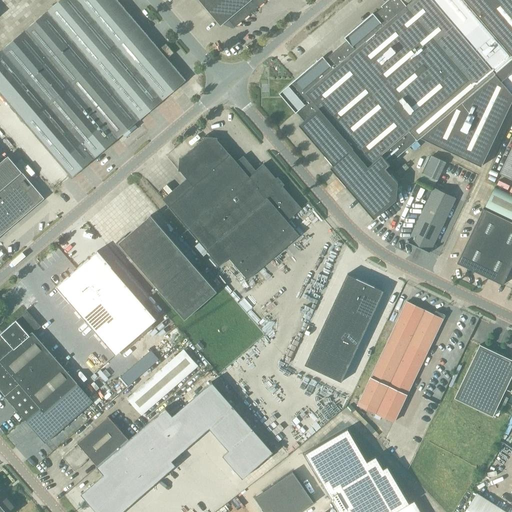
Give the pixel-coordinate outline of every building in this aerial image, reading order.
[(0,95),(71,179),(148,113),(185,81),(116,0),(60,0),(0,51),(0,95)] [(198,0),(221,27),(228,20),(235,28),(268,0),(198,0)] [(413,0),(406,7),(400,0),(389,0),(381,7),(382,9),(374,16),(373,14),(344,39),(347,41),(325,60),(322,57),(279,94),(295,114),(296,113),(303,122),(298,126),(333,166),(330,168),(337,177),(337,178),(338,179),(338,178),(345,187),(346,188),(346,187),(374,220),(396,201),(398,183),(386,169),(390,165),(389,165),(417,141),(420,138),(481,167),(511,102),(511,57),(463,0),(413,0)] [(511,0),(463,0),(511,57),(511,0)] [(169,58),(174,54),(166,44),(160,49),(169,58)] [(169,207),(190,232),(187,234),(194,243),(197,241),(211,257),(208,259),(216,269),(219,266),(229,258),(248,280),(299,236),(287,222),(301,210),(263,165),(256,171),(243,157),(236,163),(217,141),(217,138),(204,137),(204,140),(181,158),(200,181),(169,207)] [(417,142),(411,147),(415,151),(420,146),(417,142)] [(511,147),(499,174),(511,180),(511,147)] [(0,236),(44,199),(8,156),(0,163),(0,162),(0,236)] [(431,156),(423,174),(437,181),(445,162),(431,156)] [(399,176),(408,168),(405,164),(396,172),(399,176)] [(415,198),(420,187),(415,185),(411,196),(415,198)] [(433,188),(420,216),(408,243),(429,253),(455,199),(433,188)] [(511,220),(511,196),(494,188),(485,207),(511,220)] [(502,287),(511,266),(511,223),(482,209),(456,264),(502,287)] [(184,321),(217,293),(151,216),(118,244),(184,321)] [(97,251),(76,270),(57,286),(55,287),(69,303),(70,303),(115,356),(157,320),(111,267),(97,251)] [(347,274),(304,365),(341,382),(384,291),(347,274)] [(394,422),(442,320),(407,303),(358,405),(394,422)] [(0,338),(1,340),(0,341),(0,389),(6,396),(5,397),(46,444),(93,402),(33,333),(40,327),(27,312),(0,335),(0,338)] [(492,417),(505,390),(511,393),(511,390),(511,360),(480,345),(454,399),(492,417)] [(141,416),(198,367),(184,351),(127,400),(141,416)] [(104,475),(81,495),(96,511),(122,511),(176,466),(172,461),(209,429),(229,451),(222,456),(243,479),(273,452),(212,382),(172,416),(167,410),(166,408),(165,408),(97,467),(104,475)] [(82,414),(76,419),(80,424),(86,419),(82,414)] [(108,417),(77,444),(79,446),(75,449),(75,448),(63,458),(75,472),(87,462),(86,461),(89,458),(97,467),(128,440),(108,417)] [(420,511),(414,502),(410,504),(387,466),(383,469),(365,438),(357,443),(348,429),(304,455),(337,511),(420,511)] [(292,472),(255,498),(264,511),(300,511),(314,503),(292,472)] [(186,492),(194,500),(197,497),(189,489),(186,492)] [(16,509),(4,494),(0,497),(0,511),(13,511),(18,509),(17,508),(16,509)] [(503,511),(476,494),(465,511),(503,511)] [(234,511),(258,511),(251,501),(234,511)]
